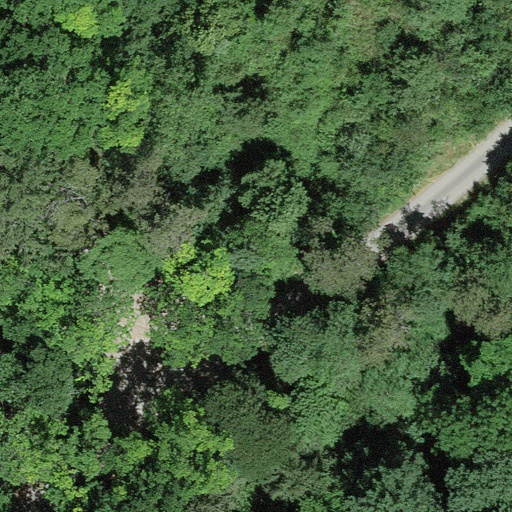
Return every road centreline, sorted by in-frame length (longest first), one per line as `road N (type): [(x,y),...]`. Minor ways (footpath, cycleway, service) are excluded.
road 1 (unclassified): [(28,511),(87,452),(208,355),(386,237),(511,130)]
road 2 (track): [(208,355),(105,269),(30,0)]
road 3 (track): [(208,355),(90,344),(0,302)]
